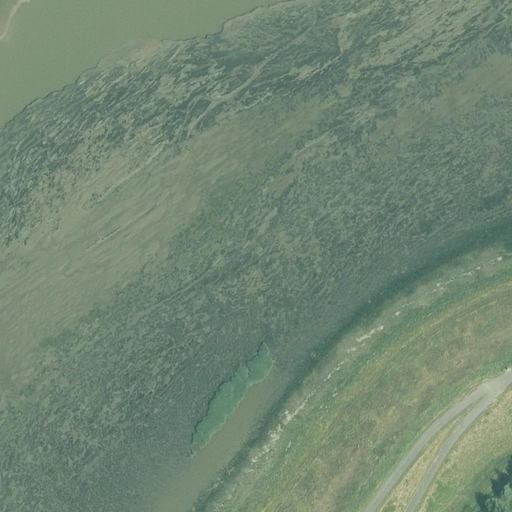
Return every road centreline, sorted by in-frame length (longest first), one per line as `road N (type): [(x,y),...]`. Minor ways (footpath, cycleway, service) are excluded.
road 1 (track): [(0,396),(236,255),(348,257),(511,220)]
road 2 (unclassified): [(373,511),(431,438),(503,385)]
road 3 (unclassified): [(410,511),(460,433),(503,385)]
